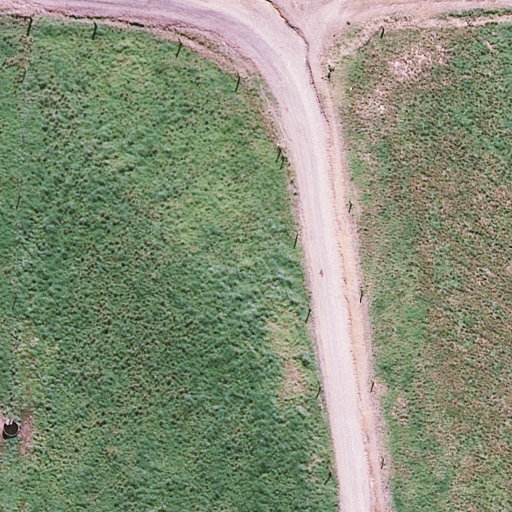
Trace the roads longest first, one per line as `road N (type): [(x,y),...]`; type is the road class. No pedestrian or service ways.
road 1 (track): [(134,0),(179,3),(241,24),(284,57),(309,102),(365,511)]
road 2 (track): [(284,57),(340,12),(413,0)]
